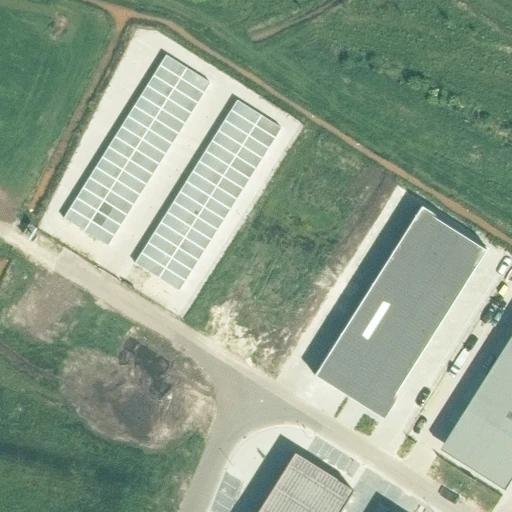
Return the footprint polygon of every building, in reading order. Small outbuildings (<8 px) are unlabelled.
[(164,55),(61,218),(106,246),(208,83),(164,55)] [(235,100),(133,264),(177,291),(280,128),(235,100)] [(419,206),(312,375),(345,396),(348,398),(381,419),(488,250),(419,206)] [(193,385),(19,280),(0,318),(0,370),(159,452),(193,385)] [(511,336),(446,442),(510,483),(511,480),(511,336)] [(292,453),(255,511),(336,511),(351,490),(292,453)]
